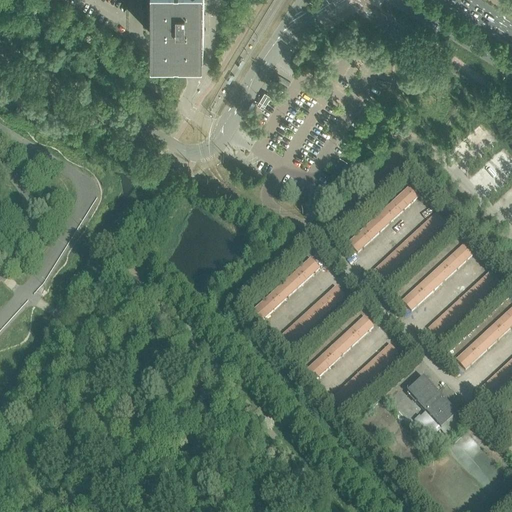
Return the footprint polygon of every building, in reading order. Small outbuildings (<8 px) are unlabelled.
[(203,9),(202,9),(202,0),(153,0),(153,9),(152,9),(153,9),(153,17),(152,17),(153,17),(153,27),(152,27),(153,27),(153,35),(152,35),(152,36),(203,36),(203,35),(202,35),(202,27),(203,27),(202,27),(202,17),(203,17),(202,17),(202,9),(203,9)] [(271,96),(264,92),(257,105),(261,107),(263,109),(267,102),(269,98),(271,96)] [(405,208),(418,196),(409,186),(396,198),(405,208)] [(405,208),(396,198),(383,209),(393,219),(405,208)] [(380,231),(393,219),(383,209),(371,221),(380,231)] [(433,237),(445,225),(436,215),(423,227),(433,237)] [(380,231),(371,221),(359,232),(368,242),(380,231)] [(433,237),(423,227),(411,238),(420,248),(433,237)] [(368,242),(359,232),(346,244),(355,253),(368,242)] [(408,259),(420,248),(411,238),(399,249),(408,259)] [(461,267),(473,255),(464,246),(452,257),(461,267)] [(408,259),(399,249),(386,261),(396,271),(408,259)] [(448,278),(461,267),(452,257),(439,269),(448,278)] [(307,281),(319,270),(310,260),(298,271),(307,281)] [(396,271),(386,261),(374,272),(383,282),(396,271)] [(436,290),(448,278),(439,269),(427,280),(436,290)] [(294,293),(307,281),(298,271),(285,283),(294,293)] [(499,283),(490,273),(478,285),(487,295),(499,283)] [(436,290),(427,280),(415,291),(424,301),(436,290)] [(282,304),(294,293),(285,283),(273,294),(282,304)] [(474,306),(487,295),(478,285),(465,296),(474,306)] [(332,309),(345,298),(336,288),(323,299),(332,309)] [(424,301),(415,291),(402,303),(411,313),(424,301)] [(282,304),(273,294),(260,305),(269,315),(282,304)] [(462,318),(474,306),(465,296),(453,308),(462,318)] [(320,321),(332,309),(323,299),(311,311),(320,321)] [(269,315),(260,305),(248,317),(257,327),(269,315)] [(462,318),(453,308),(440,319),(449,329),(462,318)] [(307,332),(320,321),(311,311),(298,322),(307,332)] [(502,337),(511,328),(511,322),(506,315),(493,327),(502,337)] [(361,340),(373,328),(364,318),(352,330),(361,340)] [(449,329),(440,319),(428,331),(437,340),(449,329)] [(307,332),(298,322),(286,333),(295,343),(307,332)] [(490,348),(502,337),(493,327),(481,338),(490,348)] [(348,351),(361,340),(352,330),(339,341),(348,351)] [(283,355),(295,343),(286,333),(274,345),(283,355)] [(490,348),(481,338),(469,350),(478,360),(490,348)] [(336,363),(348,351),(339,341),(327,353),(336,363)] [(387,368),(399,356),(390,346),(377,358),(387,368)] [(478,360),(469,350),(456,361),(465,371),(478,360)] [(336,363),(327,353),(315,364),(324,374),(336,363)] [(387,368),(377,358),(365,369),(374,379),(387,368)] [(324,374),(315,364),(302,376),(311,385),(324,374)] [(511,379),(511,372),(507,366),(494,378),(503,388),(511,379)] [(362,390),(374,379),(365,369),(353,381),(362,390)] [(503,388),(494,378),(482,389),(491,399),(503,388)] [(431,441),(467,408),(446,385),(437,393),(424,379),(418,384),(416,382),(411,387),(413,389),(407,394),(425,414),(421,418),(419,417),(414,422),(431,441)] [(349,402),(362,390),(353,381),(340,392),(349,402)] [(349,402),(340,392),(328,403),(337,413),(349,402)]
